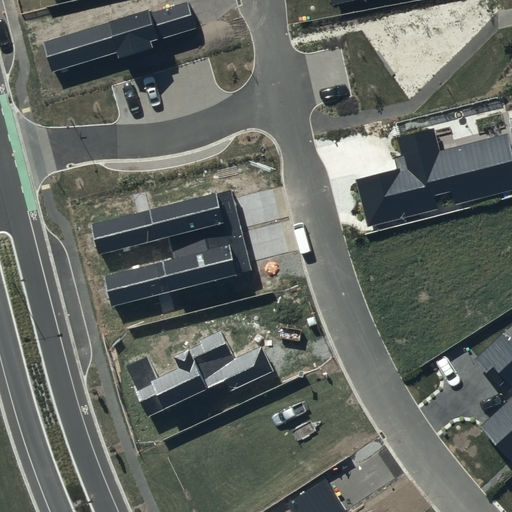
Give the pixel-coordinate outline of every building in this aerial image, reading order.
[(148,9),(43,41),(53,72),(117,53),(118,58),(153,47),(151,42),(196,28),(188,2),(150,14),(148,9)] [(396,169),(356,180),(368,225),(437,207),(434,196),(451,191),(455,203),(511,188),(511,149),(508,133),(440,151),(434,128),(396,138),(400,156),(393,157),(396,169)] [(231,189),(91,224),(98,255),(168,238),(173,259),(105,276),(112,305),(251,271),(231,189)] [(147,358),(125,368),(148,416),(225,381),(229,391),(273,371),(261,346),(234,358),(221,331),(199,341),(201,344),(173,357),(179,369),(157,379),(147,358)] [(501,333),(473,359),(499,387),(505,382),(511,389),(511,397),(481,426),(511,460),(511,337),(508,341),(501,333)] [(347,511),(326,478),(286,503),(291,511),(347,511)]
